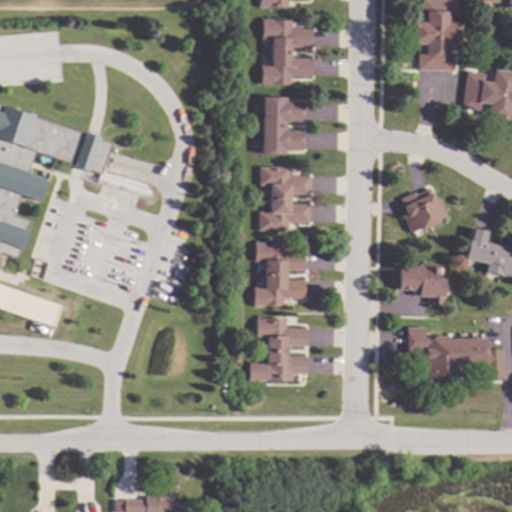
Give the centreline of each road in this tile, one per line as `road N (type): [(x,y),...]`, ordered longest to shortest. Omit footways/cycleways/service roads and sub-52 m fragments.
road 1 (residential): [(511,441),(0,439)]
road 2 (residential): [(360,0),(359,441)]
road 3 (residential): [(511,191),(418,145),(363,145)]
